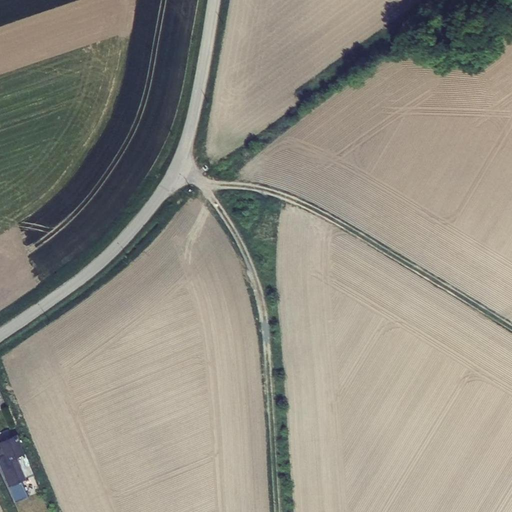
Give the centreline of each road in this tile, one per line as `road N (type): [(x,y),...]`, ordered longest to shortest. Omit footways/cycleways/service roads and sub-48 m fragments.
road 1 (tertiary): [(0,336),(96,267),(158,196),(187,136),(213,0)]
road 2 (track): [(170,177),(236,182),(307,204),(511,323)]
road 3 (track): [(279,511),(268,321),(218,201),(189,179)]
